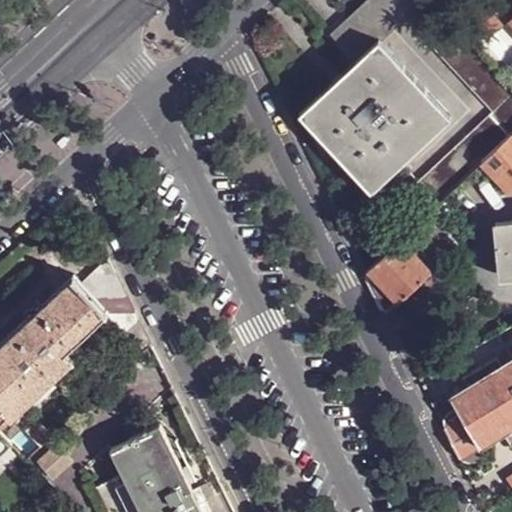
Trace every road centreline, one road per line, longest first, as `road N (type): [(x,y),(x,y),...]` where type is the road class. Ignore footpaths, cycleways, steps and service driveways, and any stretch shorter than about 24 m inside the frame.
road 1 (unclassified): [(456,511),(225,34)]
road 2 (unclassified): [(153,100),(359,511)]
road 3 (unclassified): [(261,511),(89,160)]
road 4 (secondary): [(0,105),(93,18)]
road 5 (residential): [(0,243),(89,160)]
